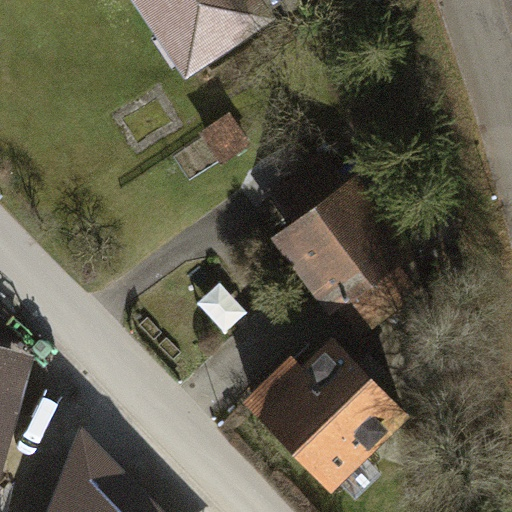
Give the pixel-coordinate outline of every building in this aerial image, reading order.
[(250,0),(124,0),(187,96),(275,38),(250,0)] [(232,126),(206,145),(223,169),(249,150),(232,126)] [(291,235),(271,249),(322,323),(336,313),(358,337),(428,289),(355,184),(345,191),(325,163),(268,203),(291,235)] [(294,367),(245,416),(334,506),(407,433),(331,355),(307,379),(294,367)] [(0,499),(38,375),(0,364),(0,499)] [(83,511),(122,511),(94,482),(83,511)]
